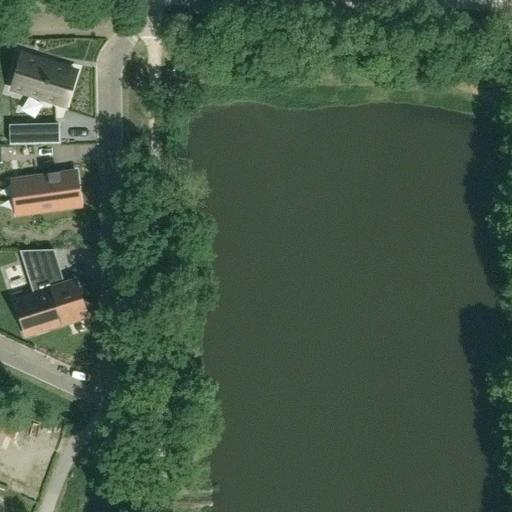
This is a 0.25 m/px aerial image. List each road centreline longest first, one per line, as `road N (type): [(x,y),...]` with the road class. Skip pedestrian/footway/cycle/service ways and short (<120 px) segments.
road 1 (residential): [(143,19),(108,65),(117,356),(107,394),(0,345)]
road 2 (track): [(511,68),(510,49),(152,42)]
